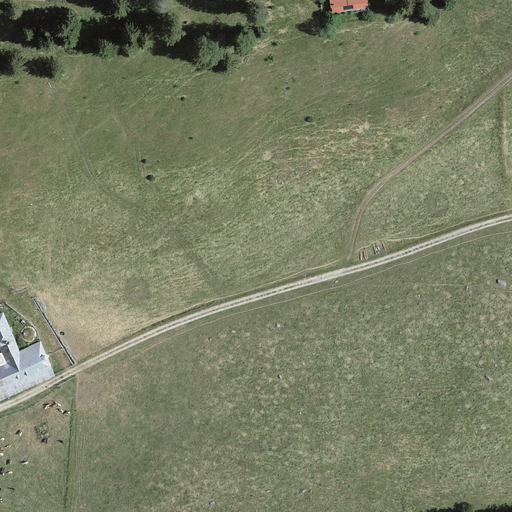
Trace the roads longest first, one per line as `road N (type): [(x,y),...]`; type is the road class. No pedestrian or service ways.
road 1 (track): [(0,405),(229,305),(511,217)]
road 2 (track): [(511,77),(372,195),(344,272)]
